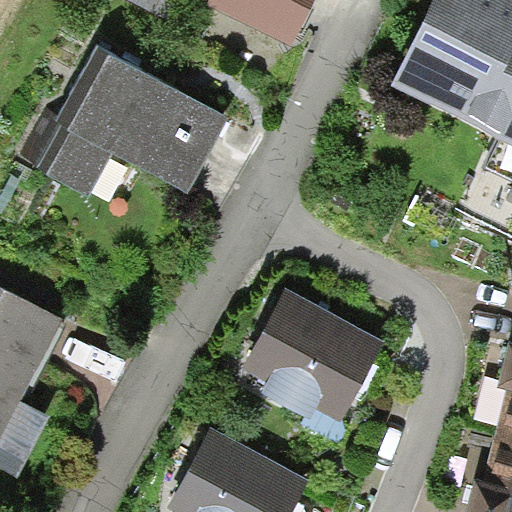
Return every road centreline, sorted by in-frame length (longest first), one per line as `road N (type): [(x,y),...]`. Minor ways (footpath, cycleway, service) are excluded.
road 1 (residential): [(253,204),(409,283),(449,343),(387,511)]
road 2 (residential): [(86,511),(253,204)]
road 3 (residential): [(253,204),(362,0)]
